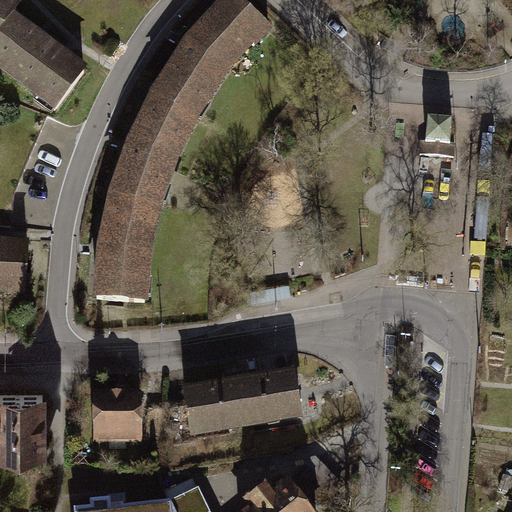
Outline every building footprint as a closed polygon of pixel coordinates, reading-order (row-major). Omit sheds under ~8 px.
[(37,11),(21,0),(0,0),(0,53),(4,57),(32,18),(37,11)] [(271,26),(242,0),(216,0),(184,33),(148,91),(125,140),(107,190),(95,243),(92,296),(147,302),(153,247),(162,204),(179,158),(199,117),(228,70),(271,26)] [(112,75),(32,18),(4,57),(0,62),(0,63),(79,120),(112,75)] [(428,118),(427,142),(451,143),(452,119),(428,118)] [(451,143),(427,142),(421,142),(421,156),(455,157),(456,143),(451,143)] [(41,246),(0,243),(0,302),(39,305),(41,246)] [(293,367),(182,386),(190,437),(303,418),(301,405),(299,393),(294,367),(293,367)] [(141,392),(91,393),(93,443),(142,442),(141,392)] [(45,395),(0,395),(0,453),(45,453),(45,395)] [(313,511),(285,474),(233,511),(313,511)] [(166,491),(170,501),(175,511),(210,511),(194,478),(166,491)] [(172,511),(171,503),(82,511),(172,511)]
